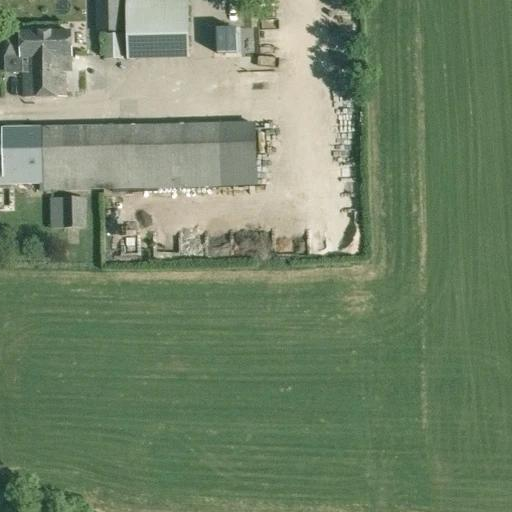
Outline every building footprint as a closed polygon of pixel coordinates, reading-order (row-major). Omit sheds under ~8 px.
[(96,0),(97,33),(121,33),(120,0),(96,0)] [(125,0),(127,61),(189,60),(187,0),(125,0)] [(236,27),(216,28),(217,52),(236,51),(236,27)] [(23,57),(24,98),(66,97),(65,72),(71,72),(70,31),(20,32),(2,33),(3,58),(23,57)] [(104,35),(105,61),(122,61),(122,35),(104,35)] [(0,184),(40,184),(40,191),(257,186),(255,123),(1,129),(2,171),(0,170),(0,184)] [(48,200),(49,230),(85,229),(84,198),(48,200)] [(241,223),(242,236),(256,235),(255,223),(241,223)]
